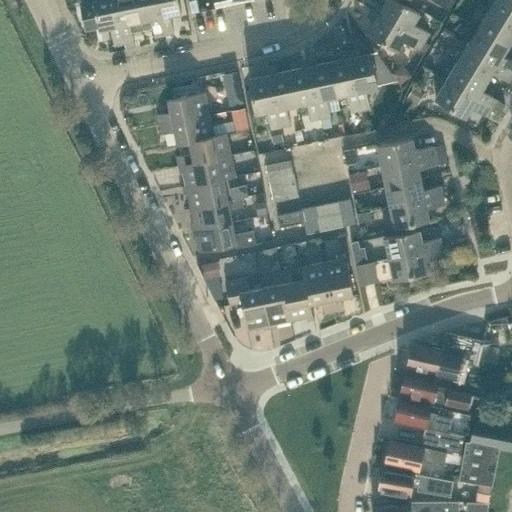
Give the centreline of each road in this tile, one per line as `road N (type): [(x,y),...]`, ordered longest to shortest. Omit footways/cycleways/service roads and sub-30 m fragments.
road 1 (tertiary): [(235,388),(83,83)]
road 2 (residential): [(235,388),(435,311),(511,292)]
road 3 (residential): [(83,83),(275,35),(325,0)]
road 4 (unclassified): [(0,430),(235,388)]
road 5 (residential): [(501,161),(428,125),(332,142)]
road 6 (residential): [(351,511),(382,363)]
road 7 (tertiary): [(303,511),(235,388)]
